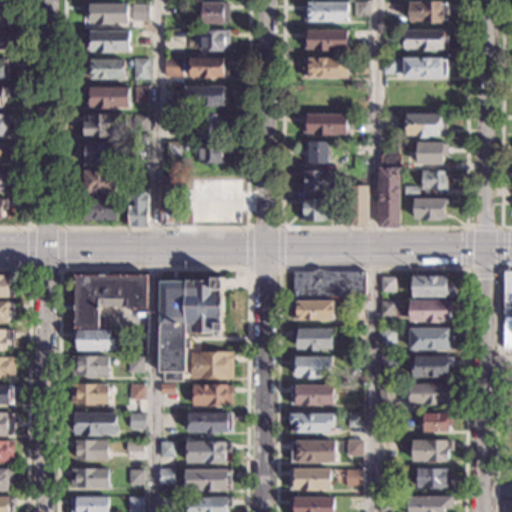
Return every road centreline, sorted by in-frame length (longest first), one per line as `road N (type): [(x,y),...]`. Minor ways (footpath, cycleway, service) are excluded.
road 1 (residential): [(480,511),(487,0)]
road 2 (residential): [(41,511),(48,0)]
road 3 (residential): [(270,0),(264,511)]
road 4 (secondary): [(511,248),(0,245)]
